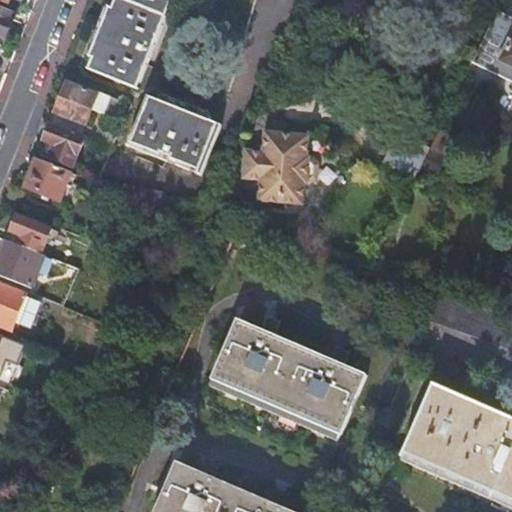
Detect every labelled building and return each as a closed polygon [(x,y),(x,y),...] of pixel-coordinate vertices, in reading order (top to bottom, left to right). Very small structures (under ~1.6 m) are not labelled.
[(117,0),(114,9),(111,7),(110,9),(111,9),(93,56),(92,56),(91,58),(95,59),(91,69),(89,69),(89,71),(140,91),(141,89),(140,89),(174,0),(117,0)] [(227,99),(255,4),(256,0),(229,0),(203,93),(227,99)] [(0,5),(0,44),(4,46),(17,12),(0,5)] [(511,43),(497,75),(511,82),(511,43)] [(116,99),(100,93),(99,95),(69,83),(57,115),(88,127),(94,111),(108,116),(116,99)] [(128,148),(130,149),(131,148),(201,177),(200,178),(202,178),(223,127),(221,126),(221,127),(211,123),(213,119),(211,118),(210,119),(164,100),(165,99),(163,98),(161,102),(151,99),(152,97),(150,97),(128,148)] [(85,139),(53,126),(46,143),(54,146),(50,158),(73,168),(85,139)] [(99,129),(95,139),(113,147),(118,136),(99,129)] [(261,183),(259,203),(303,208),(305,186),(311,187),(317,181),(318,168),(313,161),(308,160),(310,139),(265,135),(263,155),(246,153),(244,181),(261,183)] [(431,150),(399,135),(383,166),(415,182),(431,150)] [(71,173),(38,160),(27,189),(59,202),(71,173)] [(168,194),(98,180),(97,183),(87,205),(148,217),(178,219),(195,226),(200,212),(167,198),(168,194)] [(23,238),(19,246),(42,256),(52,231),(20,218),(13,234),(23,238)] [(0,276),(32,289),(45,257),(42,256),(19,246),(9,242),(0,263),(0,276)] [(26,298),(0,286),(0,323),(13,329),(16,323),(32,330),(43,305),(26,298)] [(429,318),(511,348),(511,316),(507,315),(440,290),(429,318)] [(214,382),(342,436),(368,377),(240,321),(214,382)] [(26,345),(0,334),(0,377),(1,377),(9,360),(18,364),(26,345)] [(395,463),(504,511),(511,511),(511,419),(431,384),(395,463)] [(289,511),(178,463),(157,511),(289,511)]
